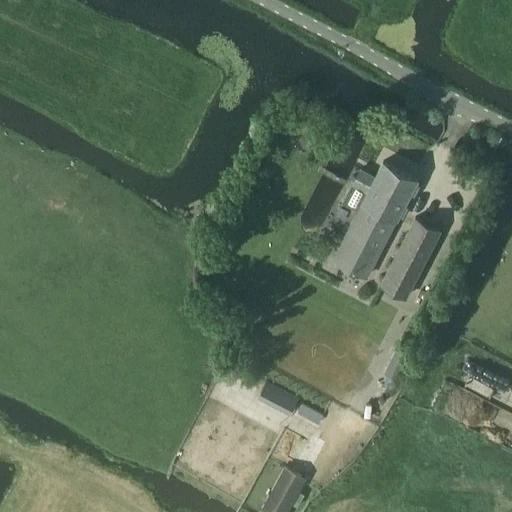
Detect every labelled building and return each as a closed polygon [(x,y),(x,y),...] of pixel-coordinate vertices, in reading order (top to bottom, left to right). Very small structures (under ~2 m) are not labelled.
[(363,201),(334,257),(368,275),(397,218),(398,219),(406,203),(419,178),(384,161),(377,174),(361,166),(352,182),(368,191),(363,201)] [(382,282),(407,296),(441,230),(416,217),(382,282)] [(402,338),(385,371),(398,378),(415,344),(402,338)] [(267,381),(259,397),(291,413),(299,398),(267,381)] [(286,466),(262,508),(269,511),(287,511),(293,503),(298,506),(305,494),(300,491),(307,478),(286,466)]
